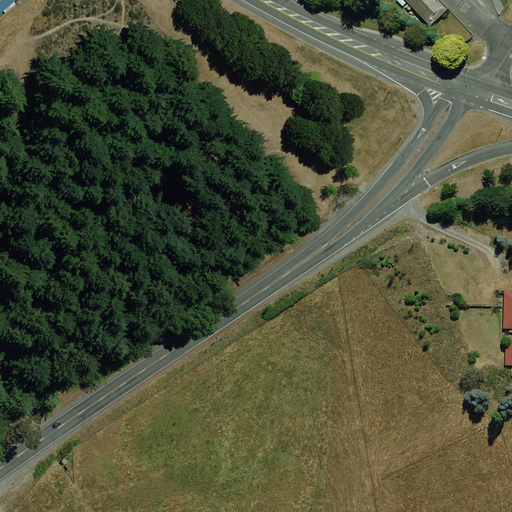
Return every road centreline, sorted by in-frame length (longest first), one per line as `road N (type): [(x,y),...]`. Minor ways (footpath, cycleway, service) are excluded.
road 1 (primary): [(368,210),(0,469)]
road 2 (trunk): [(401,68),(259,0)]
road 3 (trunk): [(511,148),(446,169),(368,210)]
road 4 (track): [(390,200),(511,261)]
